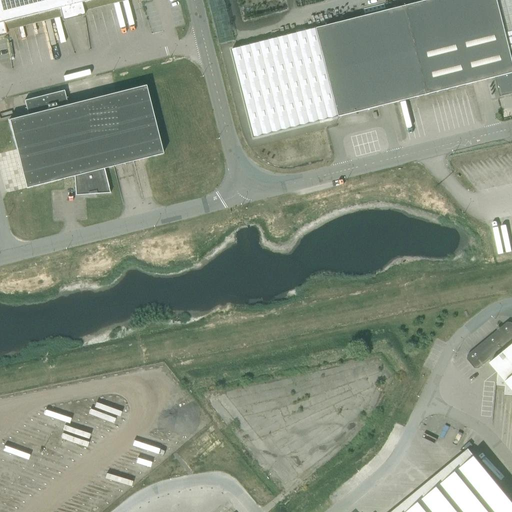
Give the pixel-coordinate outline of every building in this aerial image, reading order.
[(0,0),(0,36),(6,35),(7,35),(6,31),(61,17),(63,21),(84,16),(83,12),(129,0),(139,0),(140,2),(141,1),(145,0),(0,0)] [(460,87),(476,83),(486,80),(495,78),(500,97),(511,94),(511,0),(429,0),(317,29),(317,30),(339,117),(340,117),(356,113),(359,112),(378,107),(389,105),(460,87)] [(64,91),(24,101),(28,116),(9,120),(26,189),(74,177),(75,196),(110,194),(110,193),(104,169),(163,154),(146,86),(68,106),(64,91)] [(511,323),(507,323),(468,355),(467,360),(475,369),(479,369),(490,360),(492,363),(491,364),(498,373),(497,386),(506,387),(505,395),(511,395),(511,323)] [(511,511),(511,502),(475,457),(407,511),(511,511)]
